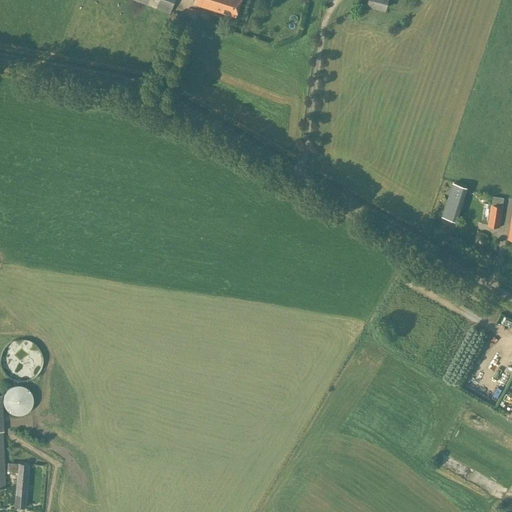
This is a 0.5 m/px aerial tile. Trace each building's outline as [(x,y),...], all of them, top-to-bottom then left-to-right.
[(134,0),(170,13),(174,0),(134,0)] [(194,0),(193,3),(215,10),(235,16),(240,0),(194,0)] [(367,0),(367,5),(384,9),(386,0),(367,0)] [(454,182),(447,206),(446,205),(442,217),(454,221),(458,209),(459,209),(467,186),(454,182)] [(500,228),(504,198),(493,196),(492,204),(491,204),(488,226),(500,228)] [(0,353),(18,377),(45,358),(27,334),(0,353)] [(5,392),(4,396),(3,401),(4,406),(7,410),(11,413),(15,415),(20,415),(25,414),(29,411),(32,407),(33,403),(33,398),(32,394),(29,390),(26,387),(21,385),(17,385),(12,386),(8,388),(5,392)] [(28,464),(8,462),(7,473),(17,474),(14,506),(25,508),(28,464)]
